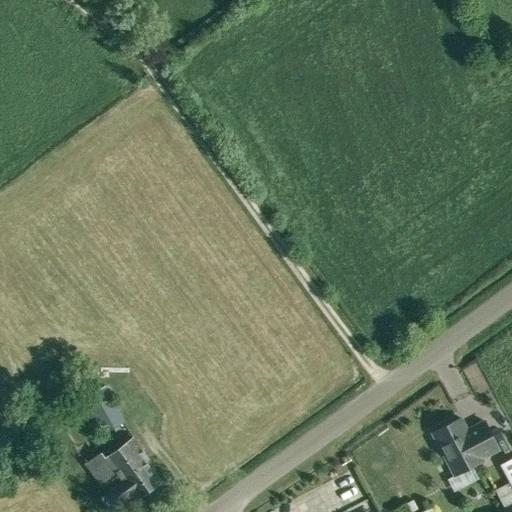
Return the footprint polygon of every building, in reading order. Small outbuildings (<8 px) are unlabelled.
[(91,373),(75,382),(84,398),(83,398),(103,435),(125,422),(105,386),(100,388),(91,373)] [(13,413),(17,419),(0,430),(0,450),(26,432),(54,413),(39,392),(22,403),(23,406),(13,413)] [(486,459),(503,450),(487,419),(470,428),(464,416),(432,433),(456,478),(488,462),(486,459)] [(115,472),(122,482),(123,484),(125,482),(127,485),(152,467),(149,462),(151,461),(135,438),(106,458),(103,453),(87,464),(100,483),(115,472)] [(100,497),(111,511),(134,495),(136,499),(162,481),(152,467),(127,485),(125,482),(123,484),(122,482),(100,497)]
